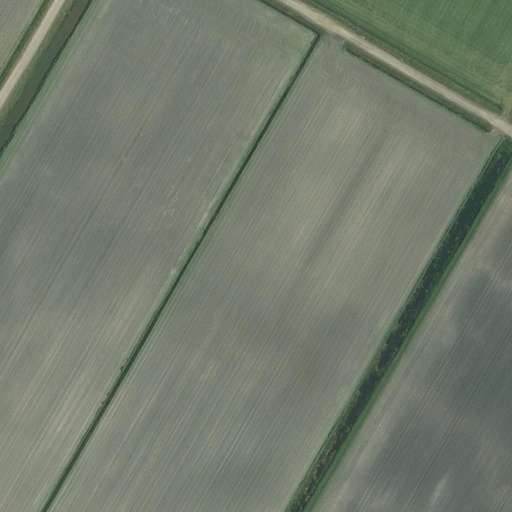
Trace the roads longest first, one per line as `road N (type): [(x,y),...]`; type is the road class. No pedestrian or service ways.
road 1 (track): [(283,0),(511,134)]
road 2 (track): [(62,0),(0,106)]
